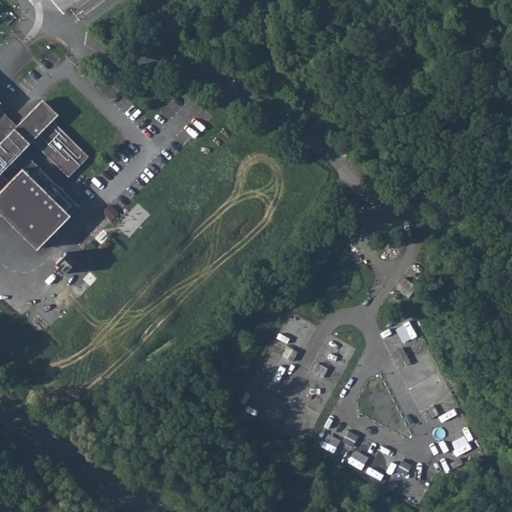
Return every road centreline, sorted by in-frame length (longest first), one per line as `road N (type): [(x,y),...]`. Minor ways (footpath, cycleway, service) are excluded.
road 1 (residential): [(38,8),(79,44),(188,66),(235,89),(330,155),(386,221)]
road 2 (secondary): [(156,511),(0,410)]
road 3 (residential): [(386,221),(363,239),(373,267),(404,264),(411,241)]
